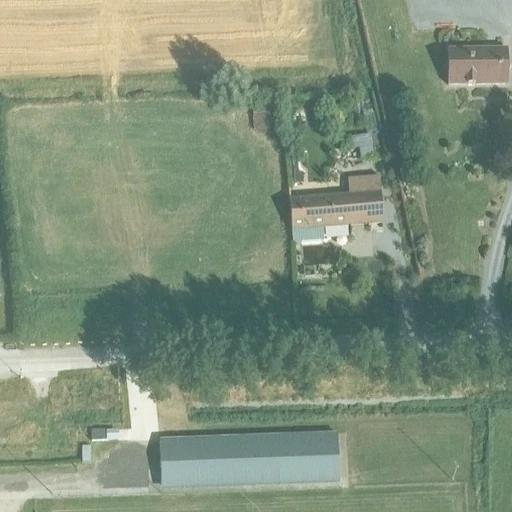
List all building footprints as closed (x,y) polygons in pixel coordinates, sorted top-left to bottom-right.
[(507,49),(448,49),(448,87),(508,87),(507,49)] [(275,99),(252,100),(254,132),(278,131),(275,99)] [(371,135),(345,140),(348,151),(358,150),(361,162),(377,159),(371,135)] [(349,195),(381,192),(380,178),(348,180),(349,195)] [(381,192),(349,195),(289,200),(292,242),(322,240),(322,229),(383,225),(381,192)] [(337,435),(160,441),(161,492),(339,486),(337,435)]
